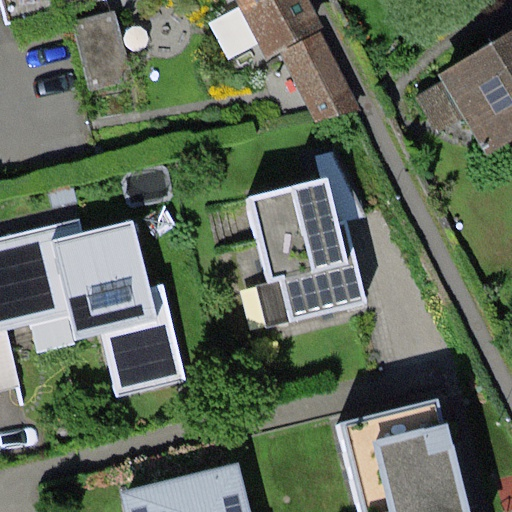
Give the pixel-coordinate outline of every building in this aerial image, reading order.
[(0,0),(0,6),(4,21),(88,0),(0,0)] [(310,26),(296,0),(243,0),(269,50),(310,26)] [(107,19),(75,27),(90,84),(122,75),(107,19)] [(511,36),(506,40),(443,78),(485,150),(511,133),(511,36)] [(317,40),(286,53),(303,89),(318,121),(353,112),(317,40)] [(321,182),(245,201),(266,285),(277,283),(288,324),(361,306),(342,225),(332,227),(329,215),(321,182)] [(4,332),(92,311),(114,399),(183,382),(159,287),(146,290),(130,224),(69,239),(66,230),(65,224),(0,240),(0,390),(18,386),(4,332)] [(432,402),(336,427),(356,511),(459,511),(453,485),(432,402)] [(240,511),(230,473),(125,499),(127,511),(240,511)]
